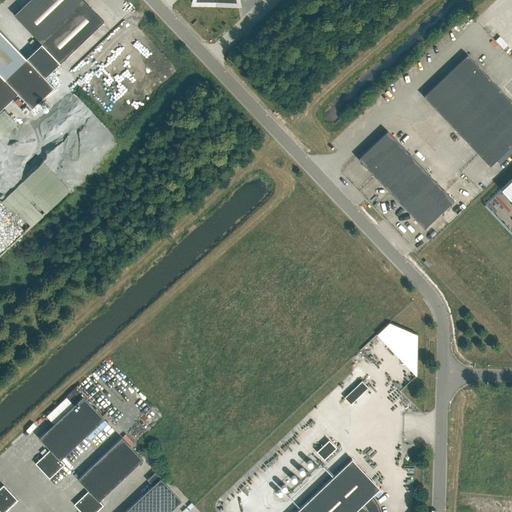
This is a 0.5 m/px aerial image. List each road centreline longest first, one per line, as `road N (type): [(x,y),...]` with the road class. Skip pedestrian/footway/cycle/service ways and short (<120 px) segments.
road 1 (unclassified): [(438,511),(439,309),(151,0)]
road 2 (unknown): [(441,420),(374,421),(328,434),(250,502)]
